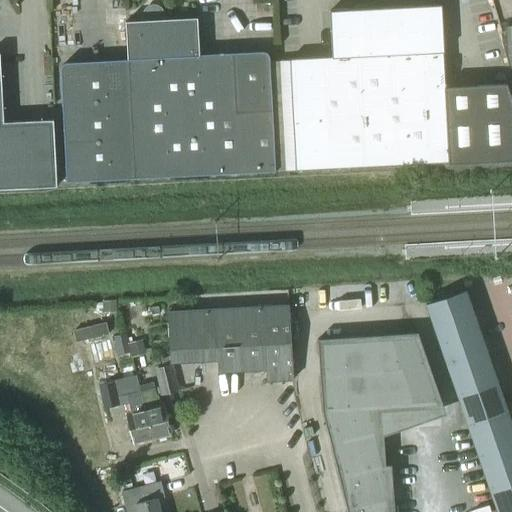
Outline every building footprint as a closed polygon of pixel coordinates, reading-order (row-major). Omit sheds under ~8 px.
[(331,58),(329,58),(288,60),(294,170),(448,162),(448,164),(511,161),(511,106),(506,85),(444,87),(443,53),(441,6),(329,12),(331,58)] [(66,183),(275,173),(267,55),(264,53),(198,56),(197,19),(125,23),(127,60),(67,63),(62,65),(61,74),(66,183)] [(0,189),(58,187),(55,121),(3,123),(0,57),(0,189)] [(425,302),(438,338),(478,324),(467,293),(455,296),(454,292),(425,302)] [(115,302),(103,302),(103,313),(115,312),(115,302)] [(287,306),(167,312),(170,363),(218,360),(218,372),(261,370),(262,386),(285,385),(285,380),(291,380),(287,306)] [(77,338),(109,333),(108,322),(76,327),(77,338)] [(478,324),(438,338),(449,369),(488,356),(478,324)] [(418,333),(317,340),(323,413),(347,511),(393,511),(391,462),(386,462),(382,407),(442,403),(418,333)] [(119,356),(130,353),(127,338),(115,341),(119,356)] [(146,354),(142,340),(129,343),(132,357),(146,354)] [(164,366),(155,369),(161,395),(166,394),(169,402),(178,400),(167,356),(162,357),(164,366)] [(449,369),(459,401),(499,387),(488,356),(449,369)] [(103,411),(128,404),(130,412),(126,413),(134,445),(152,440),(141,392),(126,395),(119,397),(115,380),(108,381),(104,361),(92,364),(103,411)] [(499,387),(459,401),(470,432),(510,418),(499,387)] [(155,388),(141,392),(152,440),(172,435),(164,405),(159,406),(155,388)] [(470,432),(481,463),(511,452),(511,424),(510,418),(470,432)] [(511,452),(481,463),(492,494),(511,487),(511,452)] [(160,511),(157,499),(164,497),(160,482),(121,492),(126,511),(160,511)] [(511,511),(511,487),(492,494),(497,511),(511,511)]
